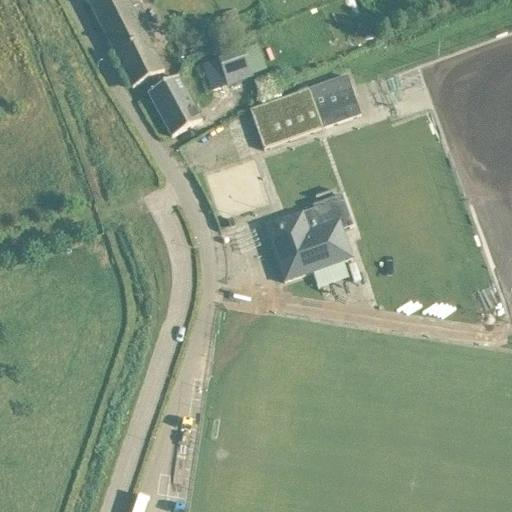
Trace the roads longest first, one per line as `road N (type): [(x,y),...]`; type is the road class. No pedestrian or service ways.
road 1 (unclassified): [(111,511),(180,301),(182,271),(162,212),(178,190)]
road 2 (unclassified): [(140,511),(209,304),(207,259),(178,190)]
road 3 (unclassified): [(178,190),(71,0)]
